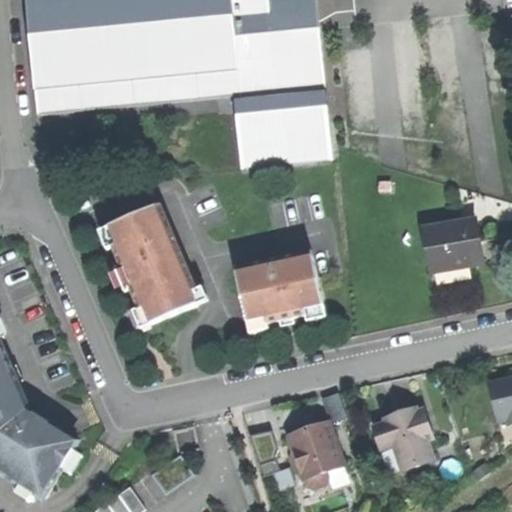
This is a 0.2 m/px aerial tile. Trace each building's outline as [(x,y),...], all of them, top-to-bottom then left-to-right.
[(230,0),(29,0),(41,117),(240,98),(230,0)] [(230,0),(240,98),(248,182),(336,174),(322,34),(309,35),(307,10),(295,11),(294,0),(230,0)] [(319,0),(294,0),(295,11),(307,10),(309,35),(322,34),(319,0)] [(145,310),(152,327),(198,307),(193,295),(198,292),(162,207),(111,229),(118,246),(113,248),(122,271),(130,275),(131,278),(133,282),(130,290),(140,313),(145,310)] [(424,232),(431,274),(482,265),(479,242),(476,224),(424,232)] [(312,254),(237,271),(248,325),(266,321),(267,327),(287,322),(307,318),(306,313),(324,309),(312,254)] [(26,417),(20,414),(15,402),(21,400),(0,346),(0,473),(21,486),(22,483),(47,497),(78,445),(54,431),(57,426),(29,410),(26,417)] [(511,382),(511,383),(490,388),(500,425),(510,422),(511,421),(511,382)] [(386,425),(374,429),(383,453),(394,449),(403,474),(436,462),(430,444),(424,429),(430,427),(424,412),(419,414),(418,410),(400,417),(385,422),(386,425)] [(308,434),(290,441),(294,454),(291,462),(294,472),(303,476),(308,489),(316,492),(327,488),(330,480),(328,475),(345,468),(342,461),(337,447),(329,426),(308,434)] [(435,442),(430,427),(424,429),(430,444),(435,442)] [(275,431),(252,438),(266,480),(289,472),(275,431)] [(343,444),(337,447),(342,461),(348,458),(343,444)] [(162,473),(173,492),(200,476),(189,457),(162,473)] [(133,488),(98,511),(148,511),(149,511),(133,488)]
